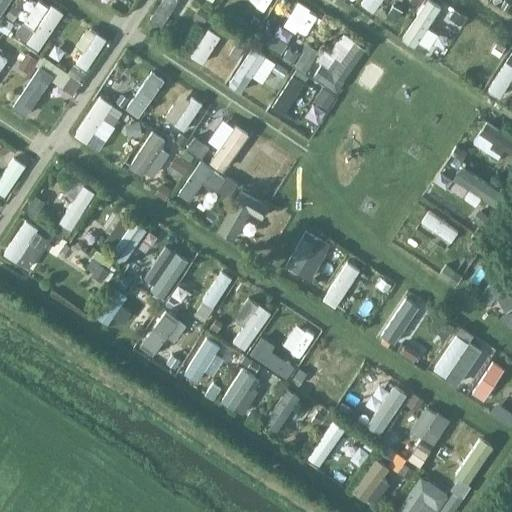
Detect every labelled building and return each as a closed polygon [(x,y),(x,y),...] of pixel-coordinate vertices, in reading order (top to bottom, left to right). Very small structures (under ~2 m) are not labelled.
[(0,0),(0,12),(8,0),(0,0)] [(173,0),(157,0),(144,21),(158,30),(176,2),(173,0)] [(369,18),(380,0),(361,0),(355,10),(369,18)] [(12,5),(4,16),(12,21),(20,10),(12,5)] [(392,6),(387,14),(395,20),(401,12),(392,6)] [(468,18),(455,9),(450,18),(463,26),(468,18)] [(198,10),(194,16),(204,22),(208,17),(198,10)] [(414,15),(407,31),(429,41),(436,25),(414,15)] [(0,29),(6,34),(13,24),(3,17),(0,21),(0,29)] [(33,30),(23,24),(16,33),(26,40),(33,30)] [(273,34),(264,28),(257,39),(266,45),(273,34)] [(337,31),(312,63),(327,75),(352,43),(337,31)] [(441,65),(453,75),(459,67),(466,72),(485,45),(466,31),(441,65)] [(244,47),(236,42),(229,53),(236,58),(244,47)] [(498,43),(491,53),(499,58),(506,48),(498,43)] [(317,53),(307,47),(294,67),(304,73),(317,53)] [(298,55),(288,49),(284,55),(294,62),(298,55)] [(19,63),(28,68),(34,57),(25,53),(19,63)] [(7,112),(23,120),(53,66),(36,57),(7,112)] [(288,69),(276,62),(272,69),(283,77),(288,69)] [(84,73),(73,66),(69,72),(80,79),(84,73)] [(511,75),(501,68),(482,95),(494,104),(511,79),(511,75)] [(147,72),(120,109),(134,120),(161,83),(147,72)] [(64,87),(73,92),(80,82),(71,76),(64,87)] [(280,85),(273,102),(290,108),(296,91),(280,85)] [(323,87),(314,100),(328,108),(336,96),(323,87)] [(174,94),(159,123),(181,134),(196,105),(174,94)] [(120,95),(115,101),(121,106),(126,100),(120,95)] [(72,132),(83,140),(106,104),(95,96),(72,132)] [(113,125),(118,117),(109,112),(104,119),(113,125)] [(131,138),(142,136),(139,123),(129,126),(131,138)] [(479,133),(473,142),(497,157),(502,148),(479,133)] [(187,139),(180,134),(176,141),(182,145),(187,139)] [(209,146),(195,136),(187,147),(202,158),(209,146)] [(263,144),(252,137),(248,144),(258,152),(263,144)] [(148,138),(125,166),(148,184),(170,155),(148,138)] [(466,152),(455,146),(450,154),(462,160),(466,152)] [(239,170),(253,181),(269,160),(255,150),(239,170)] [(187,162),(189,163),(194,157),(185,151),(181,158),(187,162)] [(183,173),(189,163),(187,162),(181,158),(178,156),(172,166),(183,173)] [(0,200),(1,201),(20,167),(6,159),(0,170),(0,200)] [(236,181),(235,180),(226,174),(217,188),(226,195),(236,181)] [(161,183),(156,192),(165,197),(170,189),(161,183)] [(26,209),(36,215),(44,202),(34,196),(26,209)] [(214,206),(211,211),(217,216),(221,210),(214,206)] [(479,209),(472,218),(481,226),(488,217),(479,209)] [(215,216),(210,212),(205,218),(211,223),(215,216)] [(0,260),(12,267),(33,230),(19,222),(0,256),(0,260)] [(300,240),(280,266),(300,281),(320,255),(300,240)] [(482,247),(474,241),(469,248),(476,254),(482,247)] [(69,255),(74,248),(67,244),(63,250),(69,255)] [(99,264),(107,269),(112,262),(96,251),(91,259),(99,264)] [(321,293),(335,303),(358,270),(344,260),(321,293)] [(109,270),(107,269),(99,264),(91,275),(101,282),(109,270)] [(463,276),(446,265),(439,274),(455,286),(463,276)] [(123,277),(117,285),(124,290),(129,281),(123,277)] [(388,291),(392,285),(381,278),(377,284),(388,291)] [(171,295),(166,304),(171,307),(177,299),(171,295)] [(389,343),(413,314),(402,304),(378,333),(389,343)] [(255,305),(227,343),(240,352),(267,314),(255,305)] [(505,314),(501,317),(511,325),(511,311),(511,312),(505,314)] [(455,326),(442,318),(434,330),(447,338),(455,326)] [(221,324),(216,319),(208,329),(214,333),(221,324)] [(195,338),(181,373),(200,381),(214,346),(195,338)] [(441,380),(459,352),(448,345),(430,373),(441,380)] [(172,355),(167,363),(175,368),(180,360),(172,355)] [(320,373),(341,386),(352,370),(331,356),(320,373)] [(247,367),(254,372),(259,365),(252,360),(247,367)] [(298,386),(306,374),(299,369),(290,381),(298,386)] [(234,371),(219,403),(232,410),(247,378),(234,371)] [(493,402),(505,381),(497,377),(485,398),(493,402)] [(212,382),(205,392),(213,397),(220,387),(212,382)] [(294,399),(281,389),(258,421),(271,430),(294,399)] [(412,394),(407,402),(417,408),(423,400),(412,394)] [(320,401),(329,407),(333,401),(324,395),(320,401)] [(374,417),(385,424),(398,402),(387,396),(374,417)] [(337,410),(347,415),(352,405),(342,400),(337,410)] [(511,427),(511,424),(511,412),(508,409),(501,420),(511,427)] [(254,410),(249,412),(245,417),(254,424),(260,414),(254,410)] [(311,421),(319,426),(324,417),(317,412),(311,421)] [(304,453),(317,462),(330,444),(348,457),(359,442),(328,420),(304,453)] [(366,442),(363,447),(370,452),(374,447),(366,442)] [(378,457),(386,464),(394,454),(385,447),(378,457)] [(416,447),(408,459),(418,466),(426,453),(416,447)] [(371,507),(392,477),(370,460),(348,491),(371,507)] [(414,473),(403,465),(399,472),(409,479),(414,473)] [(411,479),(394,511),(415,511),(416,511),(417,511),(436,511),(445,497),(411,479)] [(471,487),(460,480),(454,490),(464,497),(471,487)] [(442,509),(445,511),(453,511),(459,504),(449,498),(442,509)]
